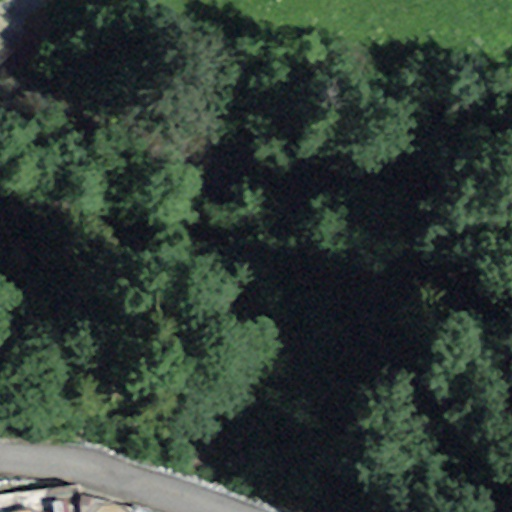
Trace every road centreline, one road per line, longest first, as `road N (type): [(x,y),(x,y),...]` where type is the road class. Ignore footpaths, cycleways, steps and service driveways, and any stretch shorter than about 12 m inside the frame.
road 1 (track): [(0,189),(147,229),(511,295)]
road 2 (track): [(0,458),(127,477),(223,511)]
